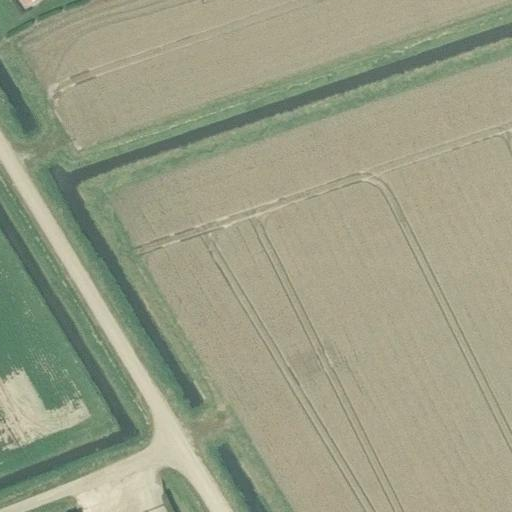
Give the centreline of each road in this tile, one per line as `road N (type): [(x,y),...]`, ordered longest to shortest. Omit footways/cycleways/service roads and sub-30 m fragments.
road 1 (unclassified): [(178,449),(0,158)]
road 2 (unclassified): [(13,511),(178,449)]
